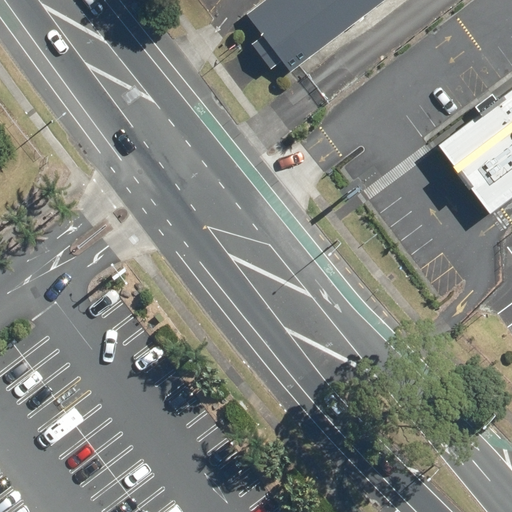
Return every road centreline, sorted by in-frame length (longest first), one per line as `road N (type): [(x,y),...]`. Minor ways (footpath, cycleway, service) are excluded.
road 1 (secondary): [(430,511),(310,381),(20,0)]
road 2 (secondary): [(90,0),(511,502)]
